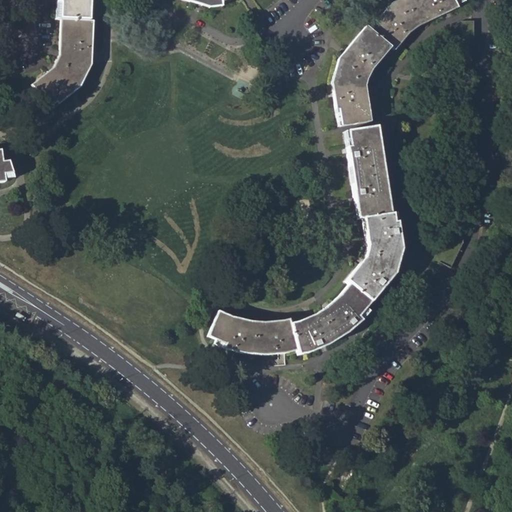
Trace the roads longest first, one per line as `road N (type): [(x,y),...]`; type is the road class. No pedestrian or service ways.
road 1 (residential): [(480,0),(480,161),(463,259),(385,353),(351,415),(337,423),(270,404)]
road 2 (tertiary): [(0,285),(161,399),(274,511)]
